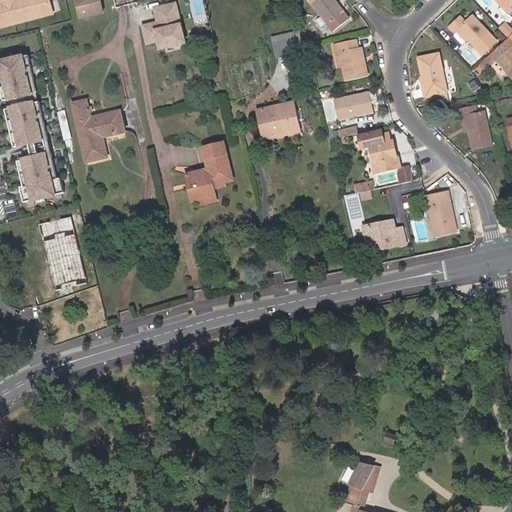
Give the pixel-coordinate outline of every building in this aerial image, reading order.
[(0,0),(0,27),(52,13),(49,0),(47,0),(0,0)] [(103,13),(99,0),(75,0),(81,19),(103,13)] [(316,0),(311,4),(327,25),(332,31),(347,20),(343,14),(332,0),(316,0)] [(511,0),(495,0),(509,14),(511,10),(511,0)] [(180,2),(154,8),(158,23),(142,27),(147,46),(161,43),(163,52),(190,46),(180,2)] [(467,39),(469,41),(475,48),(482,55),(496,42),(489,34),(473,16),(466,23),(461,17),(450,27),(455,34),(459,30),(467,39)] [(455,34),(453,36),(461,44),(467,39),(459,30),(455,34)] [(300,32),(271,39),(273,44),(284,42),(295,39),(299,54),(305,53),(300,32)] [(284,42),(273,44),(276,60),(299,54),(295,39),(284,42)] [(511,46),(507,40),(490,55),(477,67),(483,73),(490,67),(495,62),(507,74),(511,79),(511,46)] [(337,45),(343,68),(346,82),(367,78),(365,69),(363,69),(361,61),(363,60),(360,49),(355,50),(354,42),(337,45)] [(343,68),(337,45),(332,47),(338,69),(343,68)] [(29,55),(0,61),(0,87),(3,100),(37,92),(29,55)] [(447,93),(438,55),(418,59),(423,81),(420,82),(422,90),(424,90),(425,97),(427,107),(448,103),(447,93)] [(495,62),(490,67),(502,79),(507,74),(495,62)] [(482,90),(477,83),(471,88),(476,95),(482,90)] [(375,91),(369,92),(372,104),(378,103),(375,91)] [(372,104),(369,92),(333,101),(338,121),(373,112),(372,104)] [(90,110),(89,106),(87,100),(73,103),(87,161),(106,157),(102,136),(124,130),(120,111),(91,116),(90,110)] [(39,102),(5,109),(14,147),(48,139),(39,102)] [(272,133),(299,127),(294,104),(256,112),(262,140),(273,138),(272,133)] [(464,132),(469,131),(465,117),(476,115),(474,107),(460,111),(464,132)] [(465,117),(469,131),(473,150),(492,145),(483,113),(476,115),(465,117)] [(300,132),(299,127),(272,133),(273,138),(300,132)] [(336,132),(338,139),(357,135),(355,127),(336,132)] [(399,169),(397,158),(393,143),(391,144),(389,136),(384,137),(382,131),(359,137),(363,151),(371,148),(376,165),(379,164),(381,173),(399,169)] [(202,147),(207,167),(207,169),(199,171),(198,172),(193,173),(185,174),(187,181),(194,179),(195,184),(194,185),(194,188),(188,190),(191,201),(199,199),(215,195),(213,188),(212,184),(223,181),(232,179),(223,142),(202,147)] [(61,178),(57,179),(52,156),(20,163),(25,187),(21,188),(24,202),(64,193),(61,178)] [(410,168),(402,170),(405,184),(414,182),(410,168)] [(355,187),(357,195),(370,192),(369,184),(355,187)] [(457,232),(448,192),(428,195),(436,237),(457,232)] [(350,208),(359,205),(355,194),(346,198),(350,208)] [(216,200),(215,195),(199,199),(200,204),(216,200)] [(37,219),(39,226),(47,224),(44,217),(37,219)] [(88,285),(81,258),(75,236),(72,236),(68,219),(47,224),(39,226),(43,243),(50,271),(55,293),(88,285)] [(386,245),(387,248),(400,245),(396,229),(394,222),(365,227),(370,251),(383,248),(383,246),(386,245)] [(396,229),(400,245),(406,244),(403,228),(396,229)] [(385,442),(396,445),(398,438),(388,434),(385,442)] [(362,511),(368,492),(371,493),(375,479),(369,477),(372,467),(361,465),(350,484),(354,485),(351,497),(347,495),(341,511),(342,511),(362,511)] [(369,477),(375,479),(378,468),(372,467),(369,477)]
